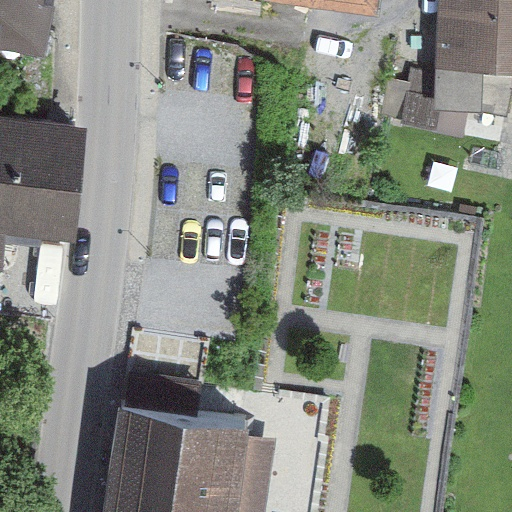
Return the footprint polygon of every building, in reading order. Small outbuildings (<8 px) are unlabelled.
[(0,0),(0,41),(46,48),(52,0),(0,0)] [(511,0),(437,0),(437,9),(435,55),(470,57),(511,58),(511,0)] [(430,99),(498,112),(503,87),(405,68),(396,116),(426,122),(430,99)] [(0,221),(58,229),(58,228),(68,122),(0,114),(0,221)] [(229,511),(246,420),(123,403),(106,511),(229,511)]
